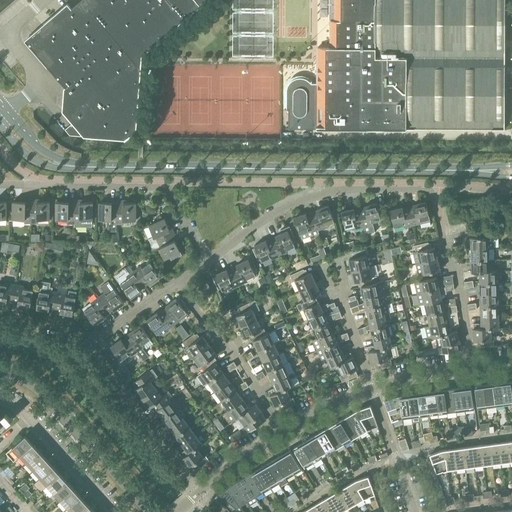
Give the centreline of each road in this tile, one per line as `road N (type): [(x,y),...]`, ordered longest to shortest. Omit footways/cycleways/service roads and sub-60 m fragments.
road 1 (secondary): [(87,167),(511,171)]
road 2 (residential): [(206,258),(295,201),(354,188),(428,189),(458,276),(469,364)]
road 3 (residential): [(0,184),(160,185),(206,258)]
road 4 (tertiary): [(149,511),(39,388),(0,370)]
road 5 (residential): [(281,431),(231,344),(225,348),(176,281)]
road 6 (residential): [(200,490),(133,418),(138,412),(90,344)]
road 7 (residential): [(414,511),(373,388)]
road 8 (residential): [(29,416),(114,511)]
